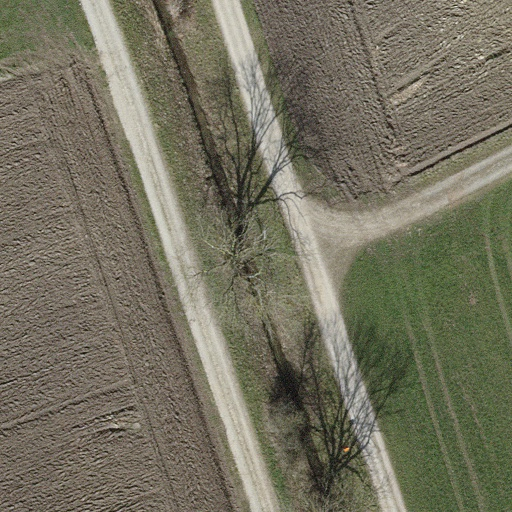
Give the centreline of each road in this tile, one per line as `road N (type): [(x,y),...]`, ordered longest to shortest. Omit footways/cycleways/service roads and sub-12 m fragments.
road 1 (track): [(272,511),(96,0)]
road 2 (track): [(230,0),(400,511)]
road 3 (track): [(315,258),(511,159)]
